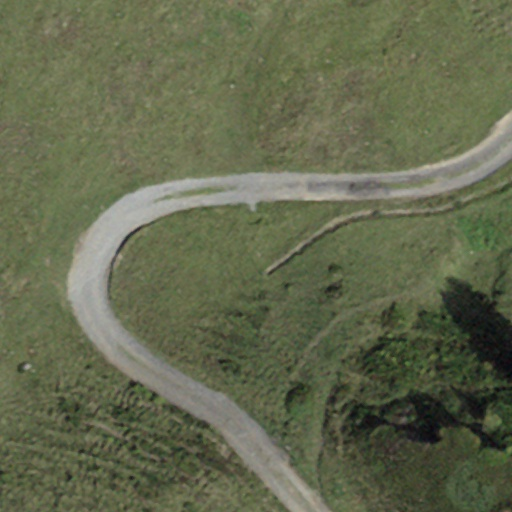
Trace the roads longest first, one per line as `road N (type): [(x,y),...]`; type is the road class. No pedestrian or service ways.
road 1 (track): [(311,511),(235,422),(112,344),(97,325),(89,286),(109,227),(153,199),(213,188)]
road 2 (track): [(213,188),(421,182),(479,161),(511,135)]
